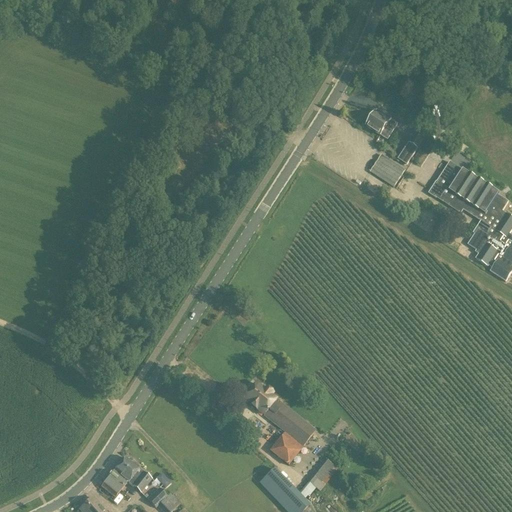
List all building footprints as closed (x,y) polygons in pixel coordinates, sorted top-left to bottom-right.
[(366,124),(380,135),(388,141),(398,125),(390,121),(391,120),(378,110),(377,112),(376,111),(366,124)] [(409,143),(414,146),(410,152),(412,153),(410,156),(411,157),(417,148),(418,149),(425,138),(416,132),(409,143)] [(426,141),(413,162),(421,167),(434,146),(426,141)] [(382,155),(370,173),(394,188),(405,170),(382,155)] [(476,253),(479,255),(476,260),(488,268),(489,267),(492,269),(490,272),(506,283),(511,273),(511,236),(510,235),(511,231),(511,217),(506,214),(504,217),(501,215),(509,203),(498,196),(499,194),(463,171),(457,180),(444,171),(429,194),(461,214),(463,211),(484,224),(480,229),(479,228),(468,245),(477,251),(476,253)] [(270,452),(288,468),(300,452),(303,448),(316,431),(276,400),(272,396),(273,395),(266,389),(264,391),(257,384),(244,401),(263,416),(284,434),(281,438),(270,452)] [(120,465),(114,472),(128,483),(141,494),(152,481),(140,471),(140,467),(134,462),(130,463),(125,459),(122,459),(119,462),(120,465)] [(307,480),(321,492),(338,470),(324,460),(314,472),(307,480)] [(314,511),(275,470),(259,484),(285,511),(314,511)] [(114,472),(108,480),(121,491),(128,483),(114,472)] [(155,479),(166,488),(171,482),(160,473),(155,479)] [(121,491),(108,480),(102,488),(115,499),(121,491)] [(160,490),(148,501),(156,509),(158,508),(161,511),(172,511),(180,505),(170,495),(167,497),(160,490)] [(80,511),(81,511),(104,511),(93,499),(80,511)]
